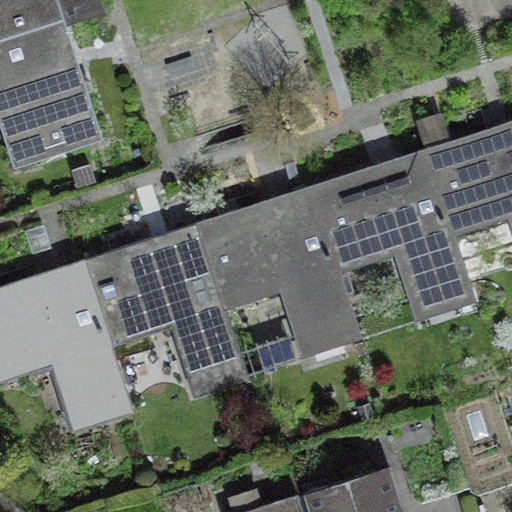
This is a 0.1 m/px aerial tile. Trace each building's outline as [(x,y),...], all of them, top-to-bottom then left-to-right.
[(0,0),(0,43),(70,21),(63,0),(0,0)] [(70,21),(0,43),(0,105),(1,105),(20,165),(107,137),(70,21)] [(511,123),(431,150),(460,237),(511,219),(511,123)] [(321,186),(349,270),(403,253),(425,320),(481,301),(460,237),(431,150),(321,186)] [(204,224),(231,308),(290,289),(313,356),(370,337),(349,270),(321,186),(204,224)] [(91,261),(119,346),(180,326),(203,396),(255,379),(231,308),(204,224),(91,261)] [(119,346),(91,261),(0,290),(0,375),(3,384),(58,366),(80,435),(142,414),(119,346)] [(511,435),(499,399),(451,417),(480,497),(511,485),(511,435)] [(400,433),(427,504),(460,491),(434,420),(400,433)] [(418,511),(402,464),(260,511),(418,511)]
